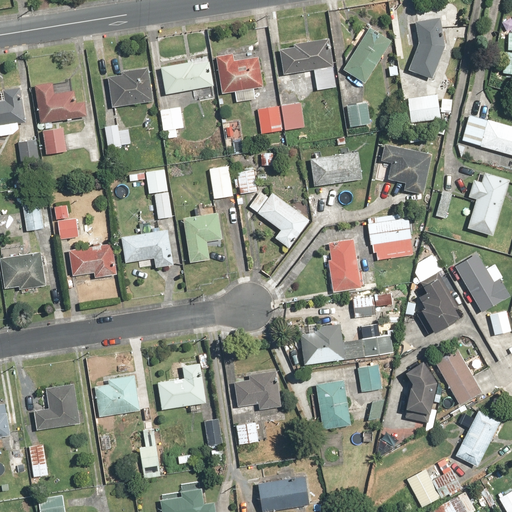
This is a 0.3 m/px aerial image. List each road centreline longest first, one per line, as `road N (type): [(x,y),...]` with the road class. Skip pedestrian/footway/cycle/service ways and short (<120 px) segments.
road 1 (residential): [(0,343),(262,301)]
road 2 (tertiary): [(0,35),(221,0)]
